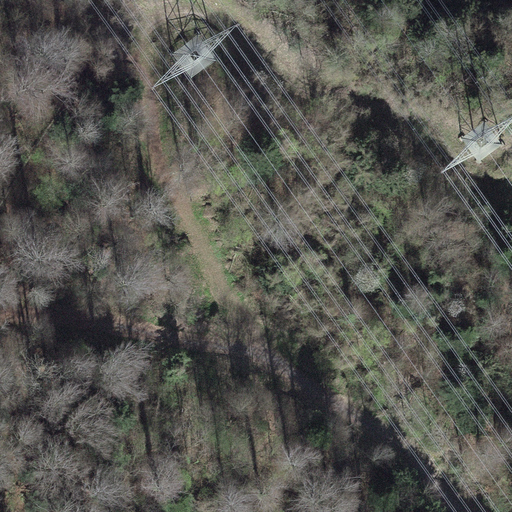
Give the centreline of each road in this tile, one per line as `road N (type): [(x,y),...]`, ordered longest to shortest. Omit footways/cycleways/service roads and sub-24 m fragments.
road 1 (track): [(162,169),(146,21),(188,3),(244,33),(296,84),(401,126),(463,186),(511,196)]
road 2 (track): [(260,349),(408,441),(446,495),(471,511)]
road 3 (track): [(162,169),(260,349)]
